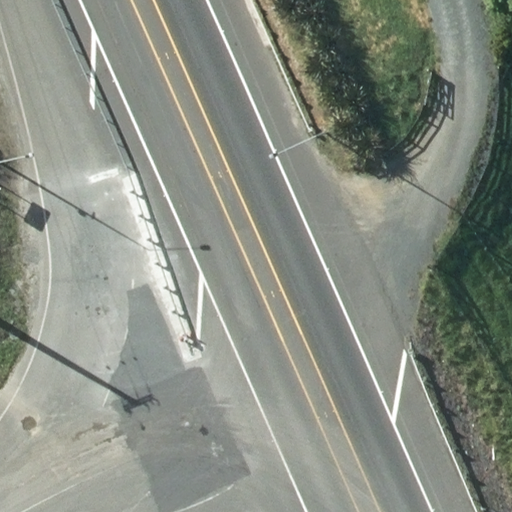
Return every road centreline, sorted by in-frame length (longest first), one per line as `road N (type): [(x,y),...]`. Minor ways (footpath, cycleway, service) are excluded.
road 1 (primary): [(90,0),(319,511)]
road 2 (primary): [(31,511),(70,439),(97,329),(111,201),(86,0)]
